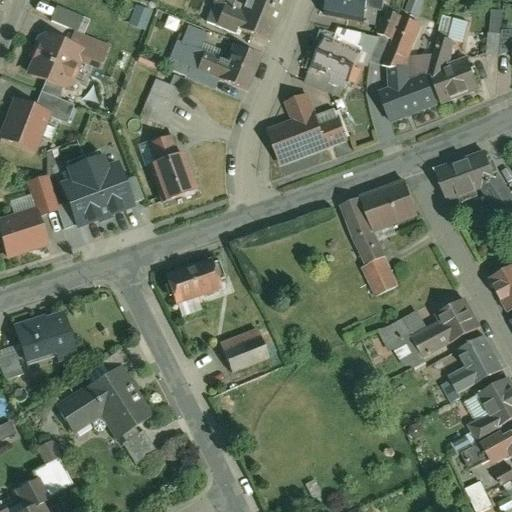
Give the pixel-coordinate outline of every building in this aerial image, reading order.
[(262,32),(276,0),(216,0),(212,11),(262,32)] [(323,0),(323,3),(360,11),(362,0),(323,0)] [(79,40),(37,23),(22,62),(64,78),(79,40)] [(360,40),(323,23),(301,69),(338,86),(360,40)] [(238,89),(257,46),(231,35),(224,51),(180,32),(174,46),(149,36),(143,49),(238,89)] [(442,107),(480,92),(467,60),(430,75),(442,107)] [(390,122),(434,106),(424,77),(411,82),(405,65),(388,71),(394,88),(380,93),(390,122)] [(35,82),(30,95),(46,102),(64,109),(70,96),(35,82)] [(30,95),(9,87),(0,111),(0,129),(30,141),(46,102),(30,95)] [(281,164),(354,138),(342,104),(318,112),(311,92),(286,101),(293,120),(268,128),(281,164)] [(84,224),(141,205),(110,115),(45,137),(53,161),(96,147),(105,171),(70,183),(84,224)] [(145,155),(157,192),(190,181),(177,144),(172,146),(164,124),(144,131),(151,153),(145,155)] [(511,218),(511,197),(499,180),(495,179),(485,153),(437,171),(450,205),(479,194),(502,226),(511,218)] [(53,200),(42,165),(23,171),(34,205),(53,200)] [(398,282),(377,231),(419,213),(404,177),(340,203),(376,291),(398,282)] [(42,235),(31,201),(0,210),(0,240),(2,247),(42,235)] [(201,301),(196,285),(217,278),(208,251),(162,267),(177,309),(201,301)] [(511,256),(488,269),(505,301),(511,297),(511,256)] [(409,324),(420,346),(475,319),(461,292),(434,306),(436,311),(409,324)] [(73,344),(60,303),(10,319),(22,360),(73,344)] [(497,360),(479,327),(456,340),(466,359),(445,370),(452,384),(497,360)] [(221,374),(262,362),(253,331),(212,343),(221,374)] [(119,356),(52,395),(69,423),(97,407),(111,431),(118,427),(133,453),(152,442),(137,416),(150,408),(119,356)] [(511,409),(511,387),(503,371),(479,384),(490,404),(468,416),(475,430),(511,409)] [(511,419),(482,435),(492,455),(511,445),(511,447),(511,419)] [(36,486),(44,502),(72,489),(60,462),(31,476),(36,486)] [(48,511),(44,502),(36,486),(13,496),(20,511),(48,511)]
